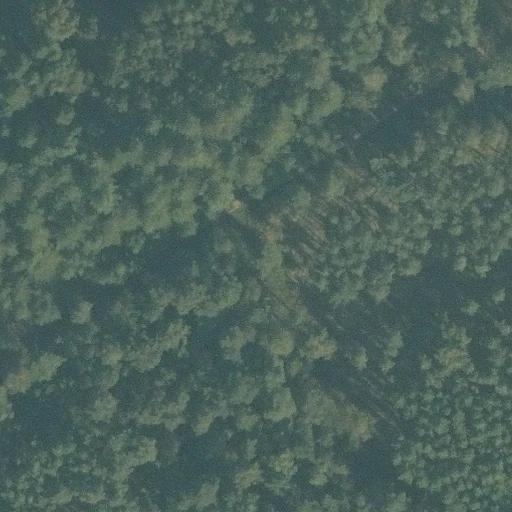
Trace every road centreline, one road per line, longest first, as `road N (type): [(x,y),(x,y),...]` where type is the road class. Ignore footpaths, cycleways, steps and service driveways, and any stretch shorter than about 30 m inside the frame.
road 1 (track): [(93,294),(511,29)]
road 2 (track): [(230,209),(388,511)]
